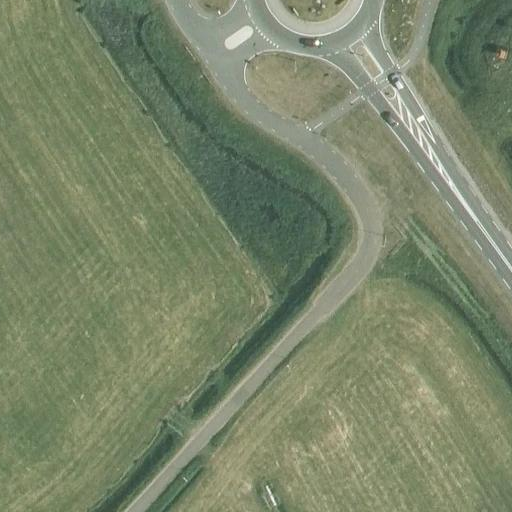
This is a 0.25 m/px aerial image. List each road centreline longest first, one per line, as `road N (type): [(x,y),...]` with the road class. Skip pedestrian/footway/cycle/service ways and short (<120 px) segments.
road 1 (unclassified): [(134,511),(358,269),(370,246),(367,213),(343,176),(243,101),(224,66)]
road 2 (primary): [(327,45),(463,217),(476,223)]
road 3 (primary): [(476,223),(364,19)]
